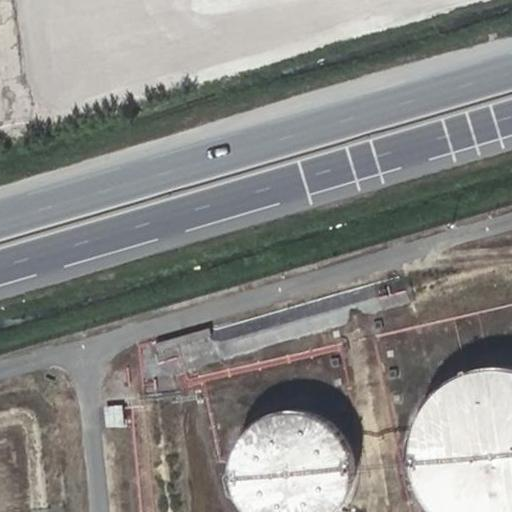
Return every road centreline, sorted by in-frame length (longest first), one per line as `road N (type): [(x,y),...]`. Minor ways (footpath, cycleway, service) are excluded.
road 1 (secondary): [(511,67),(0,219)]
road 2 (secondary): [(0,272),(511,123)]
